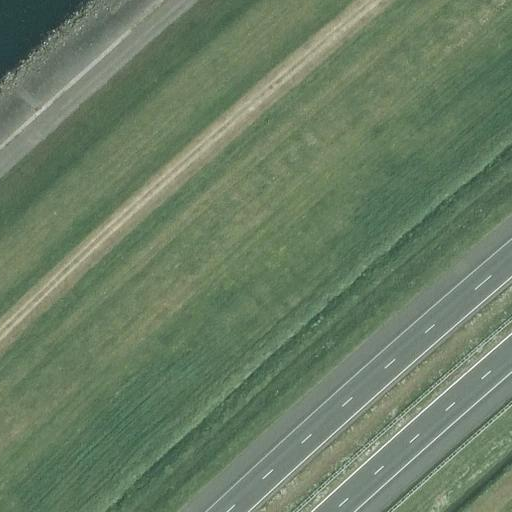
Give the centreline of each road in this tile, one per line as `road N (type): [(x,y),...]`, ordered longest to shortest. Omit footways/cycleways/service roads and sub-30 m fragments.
road 1 (track): [(0,335),(237,115),(377,0)]
road 2 (motorway): [(511,249),(217,511)]
road 3 (motorway): [(342,511),(511,361)]
